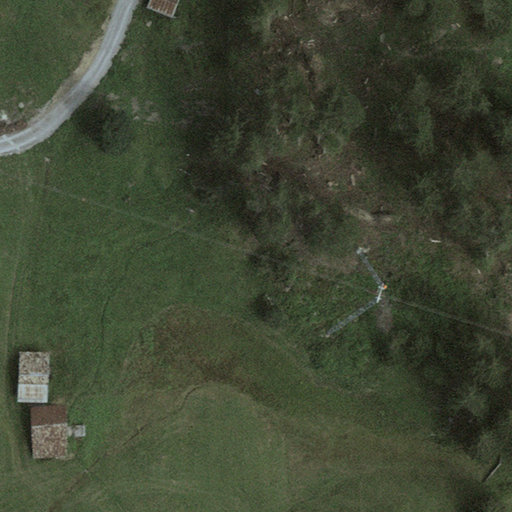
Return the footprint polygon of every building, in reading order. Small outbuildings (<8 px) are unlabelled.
[(153,0),(150,7),(171,16),(177,0),(153,0)] [(22,355),(20,383),(45,384),(46,356),(22,355)] [(44,398),(45,384),(20,383),(19,397),(44,398)] [(35,413),(35,427),(61,427),(60,412),(35,413)] [(37,455),(62,454),(61,427),(35,427),(37,455)]
